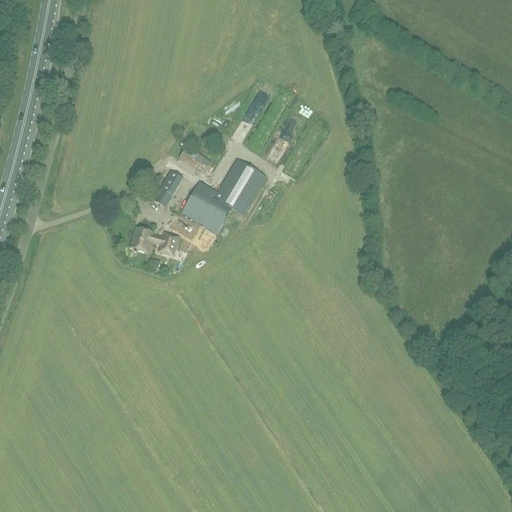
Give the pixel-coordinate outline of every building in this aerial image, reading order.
[(234,100),(244,105),(248,98),(238,93),(234,100)] [(269,126),(279,132),(289,114),(279,108),(269,126)] [(198,115),(212,125),(216,119),(202,110),(198,115)] [(295,177),(311,159),(304,153),(288,171),(295,177)] [(215,192),(211,198),(231,210),(242,217),(265,178),(237,161),(217,194),(215,192)] [(166,209),(183,180),(170,173),(153,202),(166,209)] [(211,198),(215,192),(200,184),(182,213),(217,234),(231,210),(211,198)] [(130,248),(146,253),(149,244),(160,247),(158,253),(172,257),(178,238),(164,233),(162,239),(152,236),(152,233),(136,228),(130,248)]
